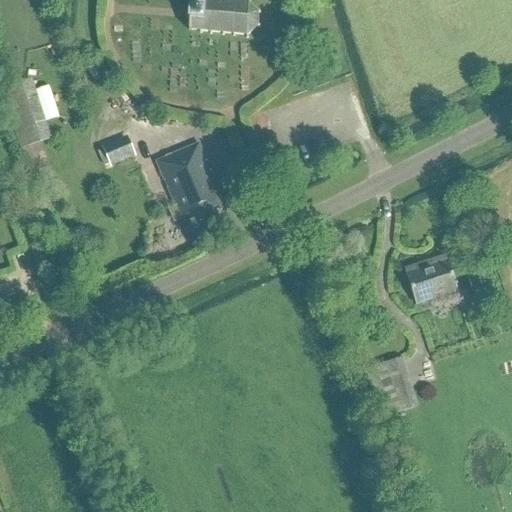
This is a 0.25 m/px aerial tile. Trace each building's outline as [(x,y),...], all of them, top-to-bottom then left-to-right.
[(257,15),(260,14),(259,12),(256,14),(248,5),(250,3),(248,2),(246,5),(223,3),(214,2),(214,0),(199,0),(200,1),(190,0),(190,3),(188,29),(188,32),(192,32),(192,31),(198,31),(198,32),(199,32),(199,35),(201,35),(201,33),(209,33),(209,35),(211,36),(211,33),(222,34),(221,36),(223,37),(223,35),(232,35),(232,37),(234,38),(234,36),(245,37),(246,39),(248,39),(247,36),(256,29),(258,30),(259,28),(257,27),(257,15)] [(198,145),(159,162),(156,164),(157,166),(175,208),(166,212),(172,226),(181,222),(192,246),(223,233),(214,212),(225,207),(198,145)] [(156,164),(159,162),(153,148),(126,159),(133,175),(157,166),(156,164)] [(457,293),(447,262),(446,258),(404,272),(415,306),(457,293)] [(472,288),(482,285),(479,277),(469,279),(472,288)] [(401,361),(369,372),(364,373),(376,413),(405,404),(404,403),(413,401),(401,361)]
